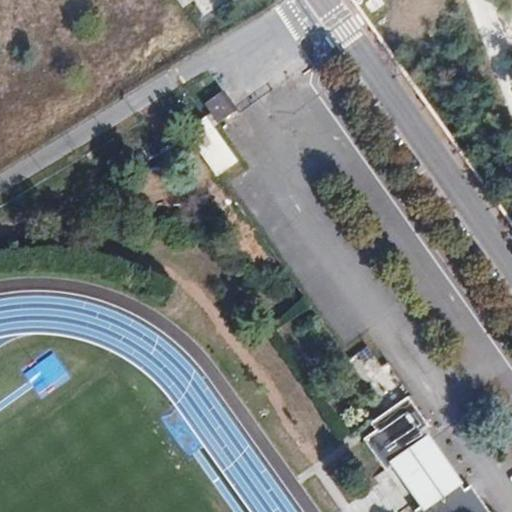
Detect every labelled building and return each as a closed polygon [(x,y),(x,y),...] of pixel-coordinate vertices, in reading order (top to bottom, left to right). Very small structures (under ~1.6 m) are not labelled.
[(202,105),(214,123),(232,111),(219,94),(202,105)] [(182,130),(214,174),(233,160),(201,116),(182,130)] [(383,471),(391,465),(426,441),(414,422),(419,419),(404,399),(368,424),(373,432),(362,440),(383,471)] [(391,465),(419,506),(454,481),(426,441),(391,465)] [(454,481),(419,506),(413,511),(484,511),(473,495),(468,499),(454,481)]
